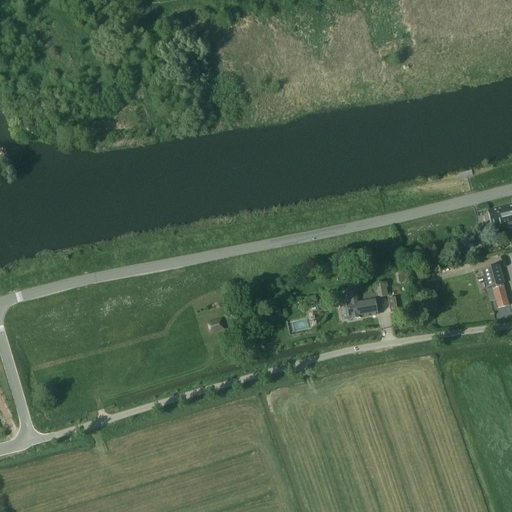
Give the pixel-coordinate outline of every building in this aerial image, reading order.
[(492,226),(511,221),(511,204),(488,211),(492,226)] [(482,270),(487,289),(493,288),(503,285),(505,284),(500,265),(482,270)] [(347,303),(350,320),(377,316),(374,301),(375,301),(377,300),(377,299),(388,297),(386,285),(374,286),(375,293),(373,294),(358,297),(356,289),(339,292),(341,304),(347,303)] [(493,290),(487,292),(490,302),(496,301),(498,308),(509,305),(504,287),(503,285),(493,288),(493,290)] [(312,314),(320,312),(316,295),(308,297),(312,314)] [(391,313),(397,312),(394,298),(389,299),(391,313)] [(210,334),(224,330),(222,319),(207,323),(210,334)]
